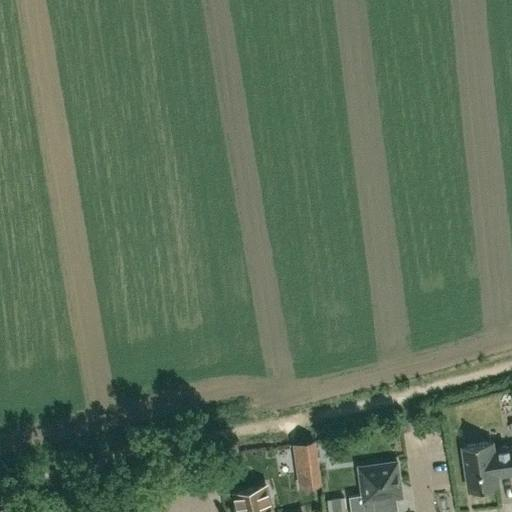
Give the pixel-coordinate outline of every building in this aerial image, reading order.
[(511,446),(493,449),(492,441),(463,445),(470,490),(498,486),(496,474),(502,473),(502,474),(511,472),(511,446)] [(319,484),(314,443),(294,445),(299,487),(319,484)] [(388,497),(402,495),(397,461),(359,466),(363,493),(349,495),(350,511),(378,511),(390,511),(388,497)] [(301,511),(300,511),(272,511),(265,485),(235,492),(239,507),(236,508),(237,511),(301,511)] [(326,498),(328,511),(329,511),(345,510),(344,496),(326,498)]
